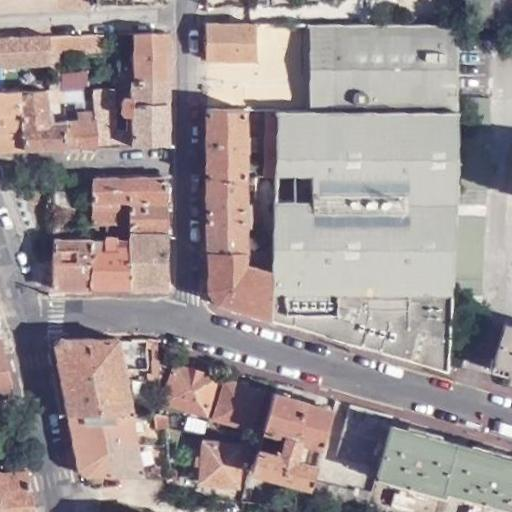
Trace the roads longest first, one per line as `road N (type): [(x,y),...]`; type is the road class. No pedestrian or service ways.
road 1 (residential): [(183,315),(195,328),(511,420)]
road 2 (residential): [(0,20),(180,13)]
road 3 (residential): [(8,163),(180,162)]
road 4 (residential): [(20,315),(183,315)]
road 5 (residential): [(183,315),(180,162)]
road 6 (residential): [(180,162),(180,13)]
